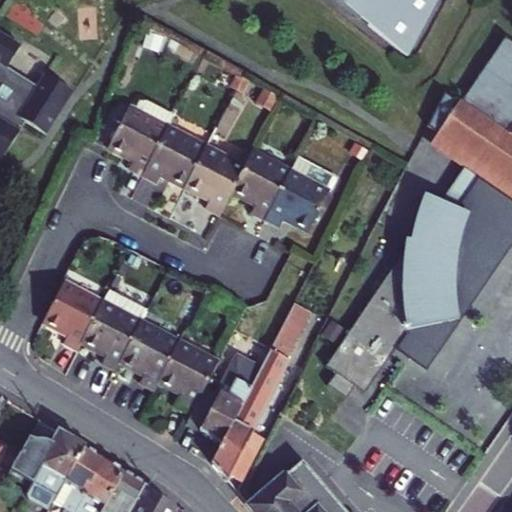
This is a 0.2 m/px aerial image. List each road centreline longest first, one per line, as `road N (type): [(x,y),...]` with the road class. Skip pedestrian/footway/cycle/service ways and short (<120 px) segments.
road 1 (residential): [(217,511),(181,479),(0,369)]
road 2 (residential): [(72,203),(253,293)]
road 3 (residential): [(72,203),(0,356)]
